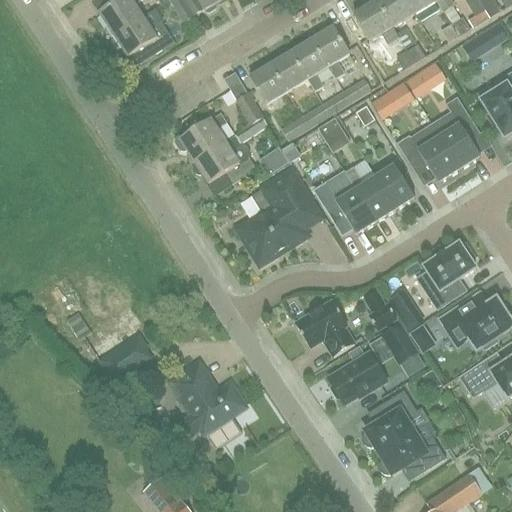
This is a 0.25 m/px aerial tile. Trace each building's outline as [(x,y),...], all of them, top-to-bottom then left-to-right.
[(112,39),(142,20),(134,7),(144,0),(102,0),(92,7),(112,39)] [(155,0),(161,9),(170,3),(175,0),(155,0)] [(196,20),(194,18),(189,10),(183,0),(175,0),(170,3),(184,27),(196,20)] [(227,1),(226,0),(183,0),(189,10),(194,18),(204,13),(205,14),(206,14),(207,15),(209,16),(216,12),(217,9),(216,7),(227,1)] [(416,18),(404,0),(384,0),(378,4),(394,31),(416,18)] [(404,0),(416,18),(438,5),(434,0),(404,0)] [(434,0),(438,5),(445,16),(454,11),(447,0),(434,0)] [(491,22),(477,0),(463,0),(476,20),(469,24),(474,32),(491,22)] [(477,0),(491,22),(502,15),(492,0),(477,0)] [(511,9),(511,0),(506,0),(501,3),(507,13),(511,9)] [(394,31),(378,4),(355,18),(371,45),(394,31)] [(142,20),(112,39),(126,61),(142,50),(149,61),(174,45),(162,26),(151,33),(142,20)] [(452,28),(460,41),(471,34),(463,21),(452,28)] [(460,41),(452,28),(442,35),(449,47),(460,41)] [(494,49),(506,41),(497,28),(486,35),(494,49)] [(351,57),(335,30),(314,43),(330,70),(329,71),(336,83),(346,77),(338,65),(351,57)] [(329,71),(330,70),(314,43),(293,55),(310,83),(309,83),(316,95),(325,90),(317,78),(329,71)] [(408,54),(416,67),(427,61),(419,48),(408,54)] [(416,67),(408,54),(397,61),(399,64),(393,67),(399,78),(416,67)] [(289,95),(309,83),(310,83),(293,55),(272,68),(289,95)] [(289,95),(272,68),(251,81),(267,108),(289,95)] [(511,75),(478,97),(490,117),(487,119),(495,132),(498,129),(505,141),(511,137),(511,75)] [(419,78),(406,85),(415,100),(428,92),(419,78)] [(346,95),(352,105),(372,93),(366,83),(346,95)] [(346,95),(344,96),(329,105),(325,108),(331,118),(352,105),(346,95)] [(252,127),(263,120),(249,98),(238,105),(252,127)] [(394,114),(385,99),(372,107),(381,121),(394,114)] [(439,141),(460,174),(481,161),(479,158),(470,144),(481,138),(458,101),(446,108),(459,129),(439,141)] [(304,120),(310,131),(331,118),(325,108),(304,120)] [(356,116),(365,130),(375,124),(367,110),(356,116)] [(194,164),(224,145),(216,132),(226,126),(221,117),(188,139),(182,137),(176,141),(175,145),(181,154),(185,155),(187,153),(194,164)] [(310,131),(304,120),(282,134),(289,144),(310,131)] [(318,132),(326,146),(343,135),(335,122),(318,132)] [(224,145),(194,164),(195,166),(193,169),(193,173),(195,177),(198,178),(202,177),(208,187),(225,176),(232,188),(255,173),(248,161),(248,157),(247,152),(243,149),(240,148),(239,147),(234,139),(224,145)] [(397,147),(417,179),(429,171),(436,183),(439,187),(460,174),(439,141),(419,154),(410,139),(397,147)] [(394,169),(376,180),(397,213),(415,202),(394,169)] [(348,180),(356,193),(377,226),(397,213),(376,180),(364,188),(354,171),(345,176),(348,180)] [(239,234),(241,237),(252,254),(250,256),(258,268),(263,269),(275,261),(274,259),(306,239),(303,233),(321,222),(292,175),(263,193),(275,211),(239,234)] [(357,239),(377,226),(356,193),(337,205),(329,192),(326,187),(314,194),(336,229),(346,222),(353,233),(357,239)] [(460,247),(446,256),(446,255),(438,261),(424,270),(437,289),(426,296),(438,313),(466,294),(459,283),(476,272),(460,247)] [(458,350),(470,342),(477,354),(483,350),(485,354),(498,345),(496,342),(511,331),(511,326),(507,319),(510,317),(502,304),(499,306),(497,303),(488,309),(480,297),(440,323),(458,350)] [(332,305),(295,328),(310,352),(323,343),(334,361),(354,348),(344,331),(347,329),(332,305)] [(388,308),(369,320),(378,334),(397,322),(388,308)] [(402,324),(409,335),(424,324),(417,313),(402,324)] [(400,367),(417,356),(400,329),(383,340),(400,367)] [(435,348),(423,329),(411,337),(423,356),(435,348)] [(151,360),(145,351),(148,349),(140,337),(101,363),(109,375),(112,373),(118,382),(151,360)] [(342,403),(345,408),(359,399),(360,401),(387,385),(370,357),(329,382),(332,387),(331,392),(337,402),(342,403)] [(511,361),(505,367),(487,378),(480,367),(459,381),(473,403),(498,386),(509,403),(511,400),(511,361)] [(210,382),(200,367),(172,385),(193,418),(181,426),(189,438),(201,430),(205,436),(245,409),(231,387),(216,397),(208,384),(210,382)] [(375,450),(379,456),(414,436),(406,423),(418,416),(405,394),(383,408),(390,420),(366,434),(367,435),(364,439),(363,443),(364,447),(367,450),(371,451),(375,450)] [(454,414),(445,422),(457,435),(466,427),(454,414)] [(414,436),(379,456),(383,463),(380,466),(379,471),(381,475),(384,478),(388,479),(392,478),(393,479),(417,464),(424,476),(446,462),(433,441),(421,448),(414,436)] [(462,511),(482,498),(469,478),(426,507),(429,511),(462,511)]
